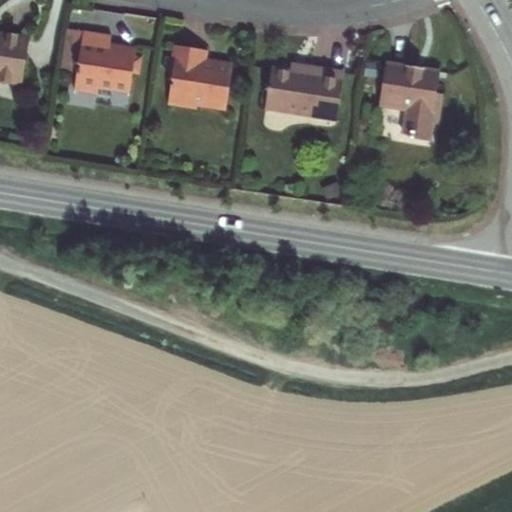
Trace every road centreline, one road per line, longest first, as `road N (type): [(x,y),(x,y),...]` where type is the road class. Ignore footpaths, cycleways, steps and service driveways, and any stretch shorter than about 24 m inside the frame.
road 1 (track): [(0,261),(325,377),(383,382),(511,357)]
road 2 (tertiary): [(511,276),(0,193)]
road 3 (residential): [(403,0),(297,14),(187,0)]
